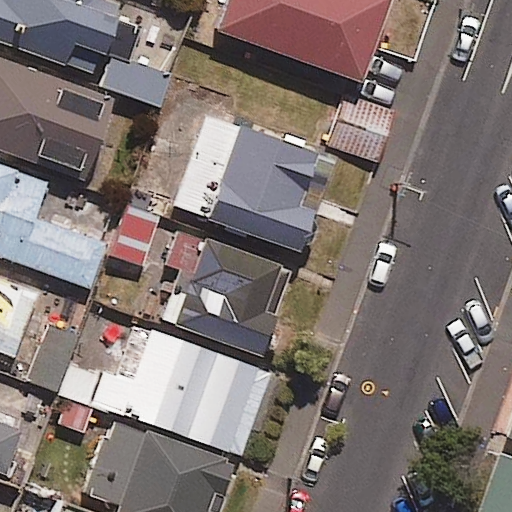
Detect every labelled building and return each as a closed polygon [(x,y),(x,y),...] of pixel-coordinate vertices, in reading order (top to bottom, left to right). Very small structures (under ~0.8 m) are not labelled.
[(0,0),(0,42),(87,72),(109,6),(90,0),(0,0)] [(167,0),(193,9),(195,0),(167,0)] [(382,0),(223,0),(213,30),(354,80),(382,0)] [(166,77),(109,55),(98,85),(154,107),(166,77)] [(106,106),(0,62),(0,149),(75,180),(106,106)] [(390,111),(344,96),(328,145),(374,160),(390,111)] [(328,161),(205,115),(170,206),(294,252),(328,161)] [(42,183),(0,167),(0,256),(85,287),(100,245),(29,219),(42,183)] [(153,215),(119,206),(106,255),(140,265),(153,215)] [(286,270),(173,229),(157,273),(171,278),(157,319),(256,354),(286,270)] [(32,292),(0,280),(0,353),(10,357),(32,292)] [(68,364),(79,329),(43,317),(21,382),(57,394),(68,364)] [(57,394),(56,399),(93,412),(109,417),(235,460),(266,371),(128,324),(109,378),(68,364),(57,394)] [(93,412),(56,399),(47,423),(85,436),(93,412)] [(511,403),(501,436),(511,440),(511,403)] [(0,473),(5,476),(23,425),(0,417),(0,473)] [(217,511),(235,460),(109,417),(82,495),(114,506),(111,511),(217,511)] [(477,511),(511,511),(511,460),(497,455),(477,511)] [(85,511),(59,503),(55,511),(85,511)]
